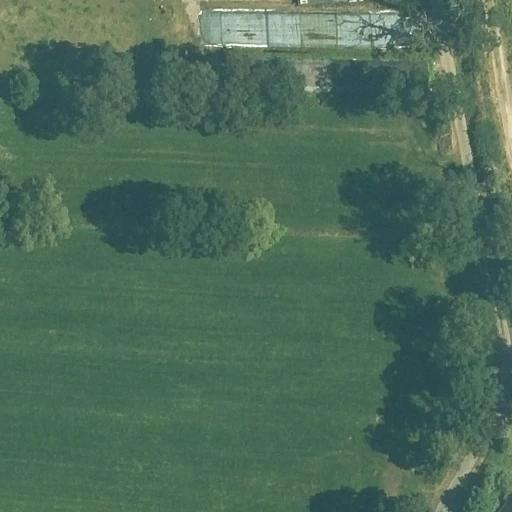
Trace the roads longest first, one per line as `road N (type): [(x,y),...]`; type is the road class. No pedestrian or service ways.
road 1 (residential): [(511,383),(436,0)]
road 2 (residential): [(445,511),(511,392)]
